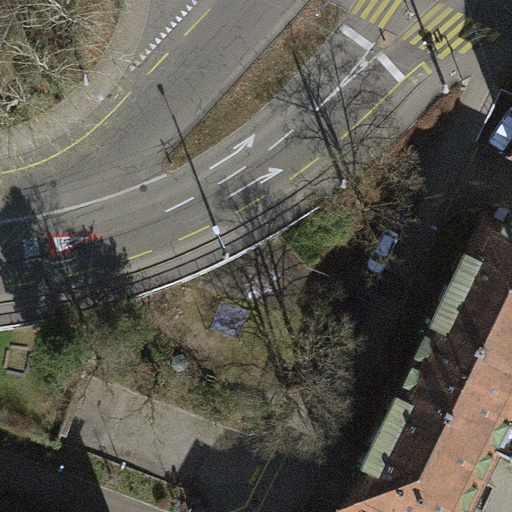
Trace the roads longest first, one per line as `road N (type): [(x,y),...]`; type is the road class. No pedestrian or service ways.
road 1 (tertiary): [(0,273),(83,254),(148,225),(269,152),(356,67)]
road 2 (residential): [(270,511),(318,443),(448,163)]
road 3 (tertiary): [(184,84),(141,131),(87,171),(0,196)]
road 4 (tertiary): [(356,67),(511,1)]
